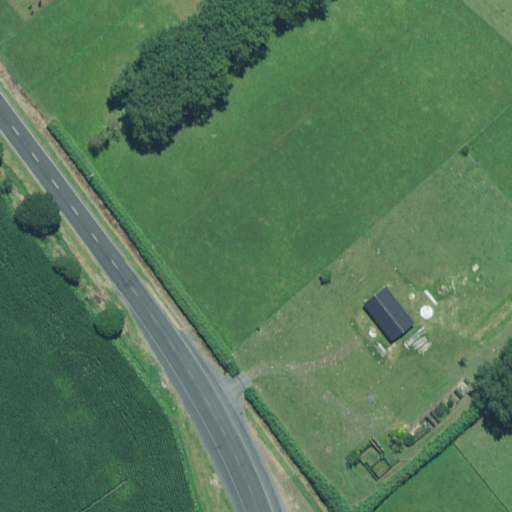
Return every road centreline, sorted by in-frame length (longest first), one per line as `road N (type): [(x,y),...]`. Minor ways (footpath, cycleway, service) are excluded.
road 1 (tertiary): [(186,368),(0,110)]
road 2 (tertiary): [(186,368),(259,511)]
